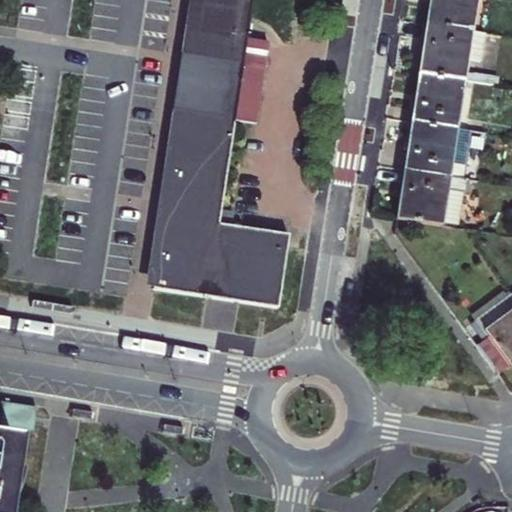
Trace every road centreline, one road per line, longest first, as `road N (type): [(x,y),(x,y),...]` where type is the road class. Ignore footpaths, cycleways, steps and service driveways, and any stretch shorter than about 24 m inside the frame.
road 1 (residential): [(315,361),(373,0)]
road 2 (residential): [(287,366),(234,368),(0,328)]
road 3 (residential): [(0,370),(233,410),(261,426)]
road 4 (residential): [(509,443),(361,419)]
